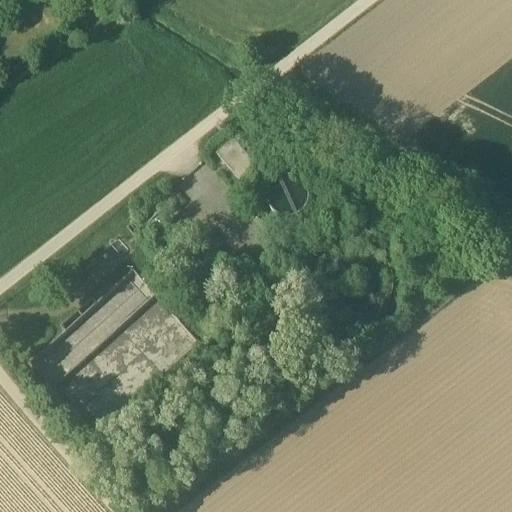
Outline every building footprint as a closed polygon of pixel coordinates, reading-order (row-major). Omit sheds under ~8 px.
[(256,171),(233,145),(218,159),(240,184),(256,171)] [(160,204),(126,231),(133,239),(163,216),(166,213),(167,213),(160,204)] [(300,320),(288,329),(298,341),(293,345),(266,340),(263,336),(263,337),(243,312),(244,311),(193,245),(194,245),(179,226),(176,226),(166,213),(163,216),(187,247),(187,249),(239,315),(240,314),(260,339),(259,340),(262,344),(264,343),(295,348),(300,344),(301,346),(313,336),(300,320)] [(194,245),(193,245),(244,311),(246,310),(196,246),(205,240),(203,237),(194,245)] [(78,265),(68,269),(74,285),(85,281),(78,265)]
